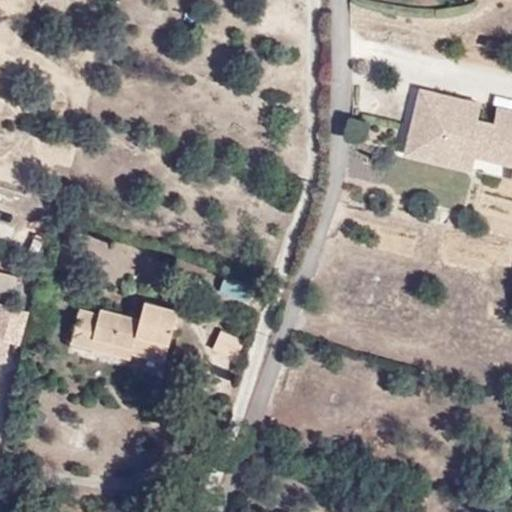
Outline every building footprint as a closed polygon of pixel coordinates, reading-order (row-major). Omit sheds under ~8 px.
[(429,83),(426,95),(446,99),(448,88),(429,83)] [(426,95),(417,134),(456,143),(457,137),(485,143),(484,149),(481,163),(511,169),(511,102),(506,101),(502,117),(486,113),(488,104),(472,101),(473,94),(448,88),(446,99),(426,95)] [(473,94),(472,101),(488,104),(489,97),(473,94)] [(456,143),(417,134),(414,147),(481,163),(484,149),(485,143),(457,137),(456,143)] [(0,301),(13,305),(18,282),(0,277),(0,301)] [(227,296),(257,306),(262,288),(232,278),(227,296)] [(142,350),(175,358),(178,345),(189,306),(155,296),(151,314),(112,303),(111,311),(89,306),(79,351),(104,357),(106,350),(140,358),(142,350)] [(0,310),(0,344),(19,349),(28,317),(0,310)] [(226,340),(221,356),(244,363),(249,347),(226,340)] [(106,350),(104,357),(137,365),(140,358),(106,350)]
